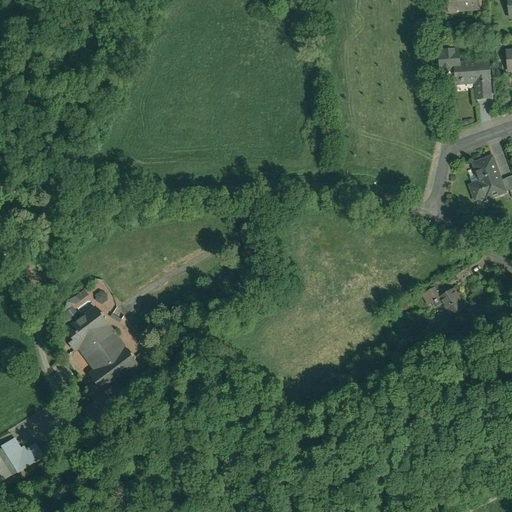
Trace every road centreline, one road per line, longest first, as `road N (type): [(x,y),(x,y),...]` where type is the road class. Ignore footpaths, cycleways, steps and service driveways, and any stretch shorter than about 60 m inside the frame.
road 1 (unclassified): [(49,198),(332,195),(429,215)]
road 2 (unclassified): [(49,198),(64,144),(148,0)]
road 3 (residential): [(511,119),(446,144),(429,215)]
road 4 (track): [(511,464),(384,511)]
